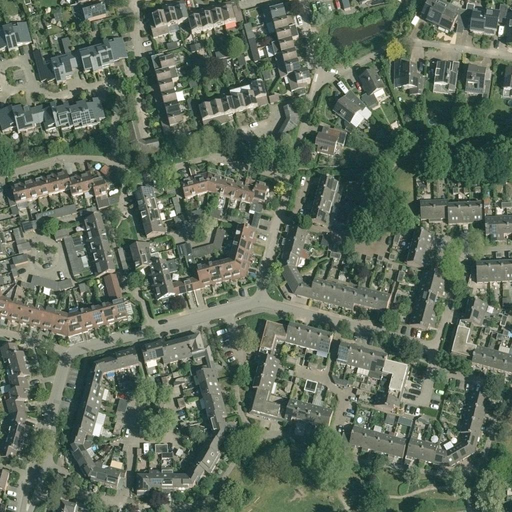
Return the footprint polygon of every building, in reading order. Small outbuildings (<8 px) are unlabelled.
[(103,5),(97,7),(96,0),(76,6),(70,7),(72,14),(81,16),(83,16),(85,22),(106,17),(103,5)] [(431,0),(430,0),(430,2),(425,11),(431,14),(426,22),(438,28),(446,12),(434,6),(436,2),(431,0)] [(243,22),(241,13),(237,14),(234,2),(219,7),(224,27),(243,22)] [(184,3),(172,6),(177,26),(188,23),(187,15),(184,3)] [(467,5),(466,12),(465,20),(465,21),(472,22),(470,33),(482,35),(483,31),(486,17),(485,17),(473,15),(474,6),(467,5)] [(161,9),(163,16),(167,28),(177,26),(172,6),(161,9)] [(505,22),(506,16),(507,7),(500,6),(498,15),(486,13),(485,17),(486,17),(483,31),(482,35),(490,36),(492,35),(493,34),(494,33),(494,32),(496,33),(498,21),(505,22)] [(219,7),(208,9),(213,29),(224,27),(219,7)] [(274,7),(262,10),(266,25),(268,25),(272,24),(272,23),(286,20),(286,19),(283,9),(275,11),(274,7)] [(453,15),(446,12),(438,28),(450,33),(456,22),(464,23),(465,21),(465,20),(466,12),(461,11),(456,8),(453,15)] [(208,9),(197,12),(201,24),(203,32),(213,29),(208,9)] [(197,12),(187,15),(188,23),(191,35),(203,32),(201,24),(197,12)] [(169,35),(167,28),(163,16),(152,19),(154,26),(150,27),(153,39),(169,35)] [(292,18),(286,19),(286,20),(272,23),(272,24),(268,25),(271,35),(275,34),(295,29),(292,18)] [(25,24),(7,29),(13,52),(18,51),(17,48),(31,44),(25,24)] [(8,53),(13,52),(7,29),(0,31),(0,52),(8,50),(8,53)] [(254,40),(251,29),(246,31),(248,41),(254,40)] [(275,34),(278,45),(292,41),(292,42),(298,40),(295,29),(275,34)] [(122,40),(103,45),(104,48),(109,67),(111,67),(112,67),(114,66),(113,63),(127,59),(122,40)] [(271,47),(274,58),(295,53),(292,42),(292,41),(278,45),(271,47)] [(104,48),(92,51),(98,73),(102,72),(102,69),(109,67),(104,48)] [(257,54),(256,49),(251,50),(252,55),(252,58),(259,57),(258,53),(257,54)] [(77,69),(73,54),(72,50),(67,51),(68,55),(67,56),(68,58),(55,62),(61,84),(66,83),(65,80),(73,78),(71,70),(77,69)] [(80,52),(73,54),(77,69),(83,67),(85,74),(92,72),(93,75),(98,73),(92,51),(80,54),(80,52)] [(274,58),(277,69),(298,63),(295,53),(274,58)] [(188,57),(189,62),(191,67),(197,65),(195,55),(188,57)] [(151,60),(156,76),(175,70),(172,59),(165,61),(164,57),(151,60)] [(43,65),(42,60),(36,62),(42,83),(47,82),(48,85),(56,82),(57,86),(61,84),(55,62),(43,65)] [(410,63),(397,62),(395,62),(394,72),(397,72),(397,81),(402,81),(402,90),(410,90),(410,96),(421,97),(422,77),(416,77),(416,68),(409,68),(410,63)] [(280,80),(287,78),(300,74),(298,63),(277,69),(280,80)] [(437,64),(434,85),(449,87),(448,92),(454,93),(457,75),(449,74),(450,66),(437,64)] [(465,93),(482,95),(482,100),(488,101),(490,85),(484,84),(486,72),(468,69),(465,93)] [(156,76),(159,86),(171,83),(178,81),(175,70),(156,76)] [(503,90),(511,91),(511,98),(511,97),(511,72),(506,71),(503,90)] [(307,72),(300,74),(287,78),(291,93),(304,90),(302,85),(310,83),(307,72)] [(361,98),(368,109),(378,104),(373,95),(383,90),(373,72),(360,79),(368,94),(361,98)] [(268,106),(263,86),(262,82),(260,81),(252,83),(251,85),(251,89),(252,92),(257,109),(268,106)] [(151,88),(154,100),(174,94),(171,83),(159,86),(151,88)] [(251,89),(240,92),(246,112),(257,109),(252,92),(251,89)] [(379,104),(389,99),(385,90),(375,95),(379,104)] [(240,92),(230,94),(235,114),(246,112),(240,92)] [(154,100),(157,110),(177,105),(174,94),(154,100)] [(219,97),(219,99),(224,117),(225,117),(235,114),(230,94),(219,97)] [(224,117),(219,99),(208,101),(210,107),(209,108),(215,127),(227,124),(225,117),(224,117)] [(349,125),(357,114),(367,121),(372,115),(366,109),(366,108),(358,100),(354,107),(344,99),(333,112),(349,125)] [(86,105),(81,106),(87,128),(100,124),(99,121),(104,119),(99,100),(93,102),(94,106),(86,107),(86,105)] [(190,106),(192,113),(199,111),(197,104),(190,106)] [(157,110),(160,121),(180,115),(177,105),(157,110)] [(64,110),(57,112),(56,112),(61,128),(61,131),(73,128),(74,128),(69,112),(70,112),(68,106),(63,108),(64,110)] [(77,110),(70,112),(69,112),(74,128),(73,128),(74,131),(87,128),(81,106),(76,107),(77,110)] [(42,108),(35,110),(37,115),(40,128),(41,128),(39,124),(45,122),(46,126),(44,126),(46,132),(61,128),(56,112),(57,112),(55,107),(50,108),(51,111),(44,113),(42,108)] [(199,110),(204,130),(215,127),(209,108),(199,110)] [(12,109),(0,112),(0,121),(3,133),(17,129),(18,134),(22,133),(16,111),(12,112),(12,109)] [(21,109),(16,111),(22,133),(35,129),(35,130),(40,128),(37,115),(35,110),(30,111),(30,110),(22,112),(21,109)] [(183,127),(180,115),(160,121),(165,136),(177,133),(176,129),(183,127)] [(332,131),(330,138),(319,135),(316,148),(318,148),(317,153),(333,157),(336,145),(343,146),(346,135),(332,131)] [(100,173),(108,179),(113,172),(105,166),(100,173)] [(189,170),(191,178),(196,197),(207,194),(208,194),(208,174),(196,177),(195,172),(193,173),(192,169),(189,170)] [(55,175),(55,176),(60,193),(70,191),(68,180),(66,172),(62,173),(62,174),(56,176),(55,175)] [(79,176),(78,176),(79,177),(83,195),(93,192),(94,192),(91,182),(89,173),(86,174),(86,176),(79,177),(79,176)] [(208,194),(219,197),(224,178),(208,174),(208,194)] [(44,178),(44,179),(49,196),(60,193),(55,176),(55,175),(51,176),(51,177),(45,179),(44,178)] [(75,178),(68,180),(70,191),(72,198),(83,195),(79,177),(78,176),(75,177),(75,178)] [(34,180),(33,181),(38,199),(49,196),(44,179),(44,178),(40,179),(41,180),(34,182),(34,180)] [(180,182),(185,200),(196,197),(191,178),(188,179),(188,180),(180,182)] [(219,197),(230,200),(235,182),(224,178),(219,197)] [(93,192),(98,211),(110,208),(108,200),(102,202),(101,197),(107,196),(106,191),(108,189),(107,186),(104,185),(102,179),(91,182),(94,192),(93,192)] [(321,180),(318,191),(336,196),(336,195),(339,185),(321,180)] [(22,183),(22,184),(27,202),(38,199),(33,181),(29,182),(30,183),(23,185),(22,183)] [(230,200),(241,203),(245,185),(235,182),(230,200)] [(263,208),(257,206),(258,202),(264,203),(265,199),(268,198),(269,196),(267,193),(269,186),(257,183),(256,188),(251,206),(250,212),(261,215),(263,208)] [(11,188),(16,205),(27,202),(22,184),(18,185),(19,186),(11,188)] [(241,203),(251,206),(256,188),(245,185),(241,203)] [(154,190),(135,195),(138,206),(157,201),(157,200),(155,201),(153,194),(155,193),(154,190)] [(318,191),(316,201),(333,206),(333,207),(340,208),(341,207),(340,207),(339,205),(341,196),(336,195),(336,196),(318,191)] [(138,206),(141,217),(160,211),(159,211),(158,212),(156,204),(158,204),(157,201),(138,206)] [(316,201),(313,212),(331,217),(333,207),(333,206),(316,201)] [(421,221),(428,221),(429,224),(433,224),(432,202),(420,203),(421,221)] [(444,202),(432,202),(433,224),(441,224),(441,220),(445,220),(444,202)] [(448,202),(444,202),(445,220),(448,220),(448,226),(457,225),(456,206),(448,207),(448,202)] [(482,224),(481,205),(468,206),(469,225),(482,224)] [(468,206),(456,206),(457,225),(469,225),(468,206)] [(141,217),(144,227),(161,223),(159,215),(161,215),(160,211),(141,217)] [(310,223),(328,228),(331,217),(313,212),(310,223)] [(100,218),(81,223),(82,227),(84,226),(86,234),(103,229),(100,218)] [(507,218),(496,219),(497,242),(504,242),(503,237),(508,237),(507,218)] [(484,219),(485,238),(490,237),(490,243),(497,242),(496,219),(484,219)] [(163,230),(161,223),(144,227),(147,239),(166,234),(165,230),(163,230)] [(285,233),(289,234),(287,241),(304,246),(307,233),(287,227),(285,233)] [(87,242),(87,245),(106,240),(103,229),(86,234),(88,241),(87,242)] [(256,234),(239,229),(236,240),(253,245),(254,245),(255,242),(254,241),(256,234)] [(65,230),(61,232),(53,234),(56,242),(63,240),(72,238),(71,237),(67,238),(65,230)] [(416,233),(413,244),(430,249),(433,238),(416,233)] [(73,242),(65,244),(66,251),(74,249),(75,249),(82,247),(79,236),(72,238),(73,242)] [(323,237),(321,246),(329,248),(331,239),(323,237)] [(90,248),(91,255),(109,251),(106,240),(87,245),(88,248),(90,248)] [(236,240),(233,251),(250,255),(250,256),(251,256),(252,253),(251,252),(253,245),(236,240)] [(304,246),(287,241),(284,240),(282,246),(285,247),(283,255),(297,259),(300,260),(304,246)] [(29,244),(17,247),(19,256),(31,253),(29,244)] [(413,244),(410,254),(427,259),(430,249),(413,244)] [(130,250),(133,261),(151,257),(149,249),(150,249),(149,245),(130,250)] [(190,245),(183,247),(186,259),(192,257),(193,260),(191,252),(192,252),(192,251),(190,245)] [(183,247),(177,248),(180,260),(186,259),(183,247)] [(92,263),(93,267),(112,261),(109,251),(91,255),(93,263),(92,263)] [(230,262),(229,262),(245,278),(249,263),(248,263),(250,256),(250,255),(233,251),(230,262)] [(407,265),(424,270),(427,259),(410,254),(407,265)] [(295,269),(297,259),(283,255),(279,270),(287,283),(299,276),(295,269)] [(12,260),(14,266),(10,267),(11,271),(15,269),(15,267),(28,263),(26,256),(12,260)] [(136,272),(148,269),(154,267),(151,257),(133,261),(136,272)] [(96,278),(115,273),(112,261),(93,267),(95,267),(96,274),(95,274),(96,278)] [(229,262),(218,265),(222,283),(230,281),(230,282),(245,278),(229,262)] [(511,263),(501,264),(502,283),(511,282),(511,263)] [(166,264),(154,267),(148,269),(150,276),(149,276),(150,280),(169,275),(166,264)] [(501,264),(489,265),(490,284),(502,283),(501,264)] [(218,265),(207,268),(212,286),(212,287),(216,285),(222,283),(218,265)] [(477,284),(490,284),(489,265),(476,266),(477,284)] [(193,292),(201,290),(205,289),(205,287),(212,286),(207,268),(196,271),(198,278),(190,281),(193,292)] [(442,278),(424,273),(421,284),(444,290),(445,284),(441,282),(442,278)] [(153,291),(154,291),(172,286),(169,275),(150,280),(151,280),(153,287),(152,287),(153,291)] [(303,283),(299,276),(287,283),(294,296),(309,300),(313,286),(303,283)] [(116,277),(105,280),(107,287),(118,284),(116,277)] [(185,294),(188,293),(193,292),(190,281),(182,283),(185,294)] [(309,300),(320,303),(325,285),(314,282),(313,286),(309,300)] [(168,299),(185,294),(182,283),(172,286),(154,291),(157,302),(161,300),(162,302),(163,304),(168,303),(169,301),(168,299)] [(107,287),(109,295),(120,292),(118,284),(107,287)] [(421,284),(418,295),(436,299),(437,295),(442,296),(444,290),(421,284)] [(320,303),(331,306),(336,288),(325,285),(320,303)] [(331,306),(342,308),(346,291),(336,288),(331,306)] [(353,311),(354,307),(359,289),(358,288),(357,293),(346,291),(342,308),(353,311)] [(354,307),(365,309),(369,291),(359,289),(354,307)] [(380,294),(369,291),(365,309),(375,312),(380,294)] [(109,295),(112,306),(116,323),(127,320),(120,292),(109,295)] [(386,315),(390,297),(380,294),(375,312),(386,315)] [(418,295),(415,305),(433,310),(436,299),(418,295)] [(469,302),(466,313),(484,317),(487,306),(474,303),(475,298),(470,297),(469,302)] [(502,299),(502,309),(510,309),(510,299),(502,299)] [(2,318),(8,320),(13,303),(2,300),(0,301),(0,319),(1,320),(2,318)] [(12,321),(19,323),(24,306),(13,303),(8,320),(7,321),(12,323),(12,321)] [(415,305),(412,316),(435,322),(437,316),(432,314),(433,310),(415,305)] [(23,324),(30,326),(35,309),(24,306),(19,323),(18,324),(22,326),(23,324)] [(112,306),(101,309),(105,326),(105,327),(109,326),(109,325),(116,323),(112,306)] [(34,327),(40,329),(41,329),(45,312),(35,309),(30,326),(29,327),(34,328),(34,327)] [(101,309),(90,312),(95,329),(94,329),(95,330),(99,329),(98,328),(105,326),(101,309)] [(45,330),(51,332),(52,332),(56,314),(45,312),(41,329),(40,329),(40,330),(44,331),(45,330)] [(90,312),(79,315),(84,333),(88,332),(87,331),(94,329),(95,329),(90,312)] [(460,316),(459,317),(458,322),(473,326),(481,328),(484,317),(466,313),(465,317),(460,316)] [(68,338),(68,318),(56,314),(52,332),(51,332),(51,333),(68,338)] [(79,315),(68,318),(68,338),(84,333),(79,315)] [(409,327),(427,331),(429,327),(434,328),(435,322),(412,316),(409,327)] [(289,329),(266,322),(261,341),(276,345),(277,342),(285,344),(289,329)] [(468,346),(473,326),(458,322),(449,356),(472,363),(476,348),(468,346)] [(285,344),(296,347),(301,329),(290,326),(289,329),(285,344)] [(296,347),(306,349),(311,332),(301,329),(296,347)] [(306,349),(317,352),(322,334),(311,332),(306,349)] [(333,337),(322,334),(317,352),(328,355),(333,337)] [(204,355),(206,365),(213,363),(209,347),(203,349),(200,337),(188,340),(192,358),(204,355)] [(224,337),(217,337),(217,349),(225,349),(224,337)] [(188,340),(176,343),(181,361),(192,358),(188,340)] [(156,362),(162,360),(164,366),(169,364),(168,359),(165,346),(164,341),(152,345),(156,362)] [(272,361),(276,345),(261,341),(257,357),(272,361)] [(169,364),(181,361),(176,343),(165,346),(168,359),(169,364)] [(8,363),(10,370),(31,365),(30,363),(26,364),(23,355),(19,356),(16,345),(1,350),(5,364),(8,363)] [(140,348),(145,365),(156,362),(152,345),(140,348)] [(336,363),(347,366),(352,349),(341,346),(336,363)] [(224,360),(230,359),(227,348),(221,350),(224,360)] [(471,365),(483,369),(487,351),(476,348),(472,363),(471,365)] [(139,367),(134,349),(122,352),(127,370),(139,367)] [(347,366),(358,369),(363,352),(352,349),(347,366)] [(483,369),(493,371),(498,354),(487,351),(483,369)] [(110,356),(112,361),(115,373),(127,370),(122,352),(110,356)] [(358,369),(370,373),(375,355),(363,352),(358,369)] [(493,371),(504,374),(508,356),(498,354),(493,371)] [(381,377),(382,377),(386,362),(387,358),(375,355),(370,373),(382,376),(381,377)] [(260,364),(259,369),(277,373),(280,363),(272,361),(257,357),(255,363),(260,364)] [(99,367),(94,368),(103,376),(115,373),(112,361),(98,364),(99,367)] [(405,384),(406,380),(409,368),(386,362),(382,377),(390,379),(390,380),(405,384)] [(208,372),(197,375),(200,387),(217,383),(214,371),(215,370),(213,363),(206,365),(208,372)] [(9,379),(12,393),(27,389),(25,379),(29,378),(27,368),(31,367),(31,365),(10,370),(12,378),(9,379)] [(191,377),(197,375),(195,367),(189,369),(191,377)] [(91,371),(87,386),(99,389),(103,376),(94,368),(93,372),(91,371)] [(259,369),(256,379),(274,384),(277,373),(259,369)] [(420,387),(427,388),(430,371),(423,369),(420,387)] [(173,386),(174,388),(185,385),(183,379),(174,381),(173,386)] [(253,390),(256,391),(271,395),(274,384),(256,379),(253,390)] [(400,403),(400,402),(405,384),(390,380),(385,398),(385,399),(400,403)] [(307,382),(304,392),(315,395),(316,390),(317,385),(307,382)] [(200,387),(203,399),(220,394),(217,383),(200,387)] [(87,386),(84,398),(101,402),(104,390),(99,389),(87,386)] [(10,416),(26,416),(23,403),(27,402),(24,392),(28,391),(27,389),(12,393),(8,394),(10,402),(6,403),(10,416)] [(269,404),(271,395),(256,391),(250,414),(267,419),(271,404),(269,404)] [(203,399),(206,411),(223,406),(220,394),(203,399)] [(488,398),(471,394),(467,408),(485,413),(488,413),(489,407),(486,406),(488,398)] [(374,407),(392,412),(393,408),(398,409),(400,403),(385,399),(385,398),(377,396),(374,407)] [(84,398),(80,409),(98,414),(101,402),(84,398)] [(292,421),(296,422),(301,404),(290,401),(288,409),(284,424),(290,425),(292,421)] [(288,409),(271,404),(267,419),(284,424),(288,409)] [(296,422),(307,425),(311,406),(301,404),(296,422)] [(206,411),(209,422),(222,419),(226,418),(223,406),(206,411)] [(307,425),(317,427),(322,409),(311,406),(307,425)] [(483,420),(485,413),(467,408),(464,421),(481,425),(484,426),(486,420),(483,420)] [(80,409),(77,420),(95,425),(98,414),(80,409)] [(333,412),(322,409),(317,427),(328,430),(333,412)] [(10,430),(8,438),(28,443),(29,441),(24,440),(27,430),(23,429),(26,416),(10,416),(6,429),(10,430)] [(387,416),(384,423),(393,426),(395,418),(387,416)] [(204,432),(205,434),(215,435),(224,436),(224,433),(225,433),(222,419),(209,422),(211,430),(204,432)] [(77,420),(74,432),(86,435),(92,437),(95,425),(77,420)] [(479,433),(481,425),(464,421),(460,434),(464,435),(477,438),(478,439),(481,439),(482,433),(479,433)] [(102,439),(106,426),(99,424),(95,437),(102,439)] [(340,446),(348,448),(354,450),(355,447),(362,449),(361,452),(362,449),(363,449),(367,432),(354,428),(351,438),(343,436),(340,446)] [(72,448),(71,450),(91,447),(91,445),(84,443),(86,435),(74,432),(70,447),(72,448)] [(374,456),(375,456),(375,452),(376,452),(380,435),(367,432),(363,449),(362,449),(361,452),(367,454),(368,451),(375,452),(374,456)] [(203,444),(206,446),(217,453),(225,440),(223,439),(224,437),(224,436),(215,435),(205,434),(203,436),(206,438),(203,444)] [(461,445),(454,449),(461,461),(474,454),(478,439),(477,438),(464,435),(460,434),(464,435),(461,445)] [(393,439),(380,435),(376,452),(375,452),(375,456),(381,457),(382,454),(388,456),(388,459),(389,456),(393,439)] [(0,451),(0,458),(14,463),(16,452),(21,454),(23,444),(28,445),(28,443),(8,438),(6,445),(2,444),(0,451)] [(402,460),(407,442),(393,439),(389,456),(388,459),(394,461),(395,458),(402,460)] [(410,440),(405,460),(411,462),(412,459),(419,461),(420,461),(424,444),(410,440)] [(425,462),(433,464),(436,451),(437,451),(438,447),(424,444),(420,461),(419,461),(418,464),(424,466),(425,462)] [(206,446),(200,457),(215,466),(222,455),(217,453),(206,446)] [(70,453),(78,465),(89,459),(85,453),(92,449),(91,447),(71,450),(72,452),(70,453)] [(446,453),(437,451),(436,451),(433,464),(449,469),(461,461),(454,449),(446,453)] [(200,457),(194,467),(204,473),(209,476),(215,466),(200,457)] [(87,477),(88,480),(101,464),(100,462),(93,466),(89,459),(78,465),(85,478),(87,477)] [(90,482),(105,487),(108,474),(101,472),(103,465),(101,464),(88,480),(89,480),(91,480),(90,482)] [(186,478),(193,489),(195,485),(197,486),(204,473),(194,467),(193,466),(186,478)] [(109,469),(108,474),(105,487),(117,490),(120,479),(124,480),(126,473),(109,469)] [(161,469),(161,473),(161,491),(161,497),(168,497),(170,496),(170,492),(169,492),(169,491),(173,491),(173,478),(173,469),(161,469)] [(0,491),(5,493),(8,482),(10,474),(0,471),(0,491)] [(149,491),(161,491),(161,473),(149,473),(149,478),(149,491)] [(149,496),(149,491),(149,478),(137,478),(137,496),(149,496)] [(186,478),(173,478),(173,491),(188,491),(188,489),(193,489),(186,478)] [(89,505),(74,501),(72,507),(61,504),(58,511),(76,511),(78,509),(88,511),(89,505)]
